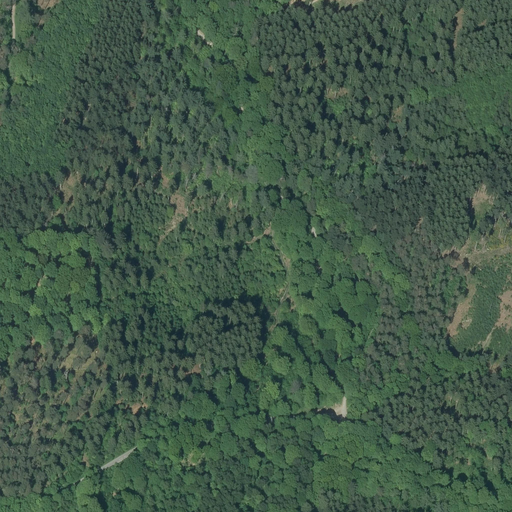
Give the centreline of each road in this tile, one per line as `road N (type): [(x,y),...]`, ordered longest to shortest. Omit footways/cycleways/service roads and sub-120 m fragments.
road 1 (unknown): [(160,0),(178,53),(240,149),(304,182),(383,271),(399,293),(414,349),(511,385)]
road 2 (track): [(341,419),(375,324),(370,295),(254,169),(236,75),(166,0)]
road 3 (track): [(341,419),(171,433),(40,505),(0,510)]
road 4 (track): [(511,493),(481,494),(440,479),(341,419)]
road 5 (unknown): [(311,511),(371,499),(459,503),(481,494)]
road 6 (track): [(316,0),(265,26),(183,0)]
